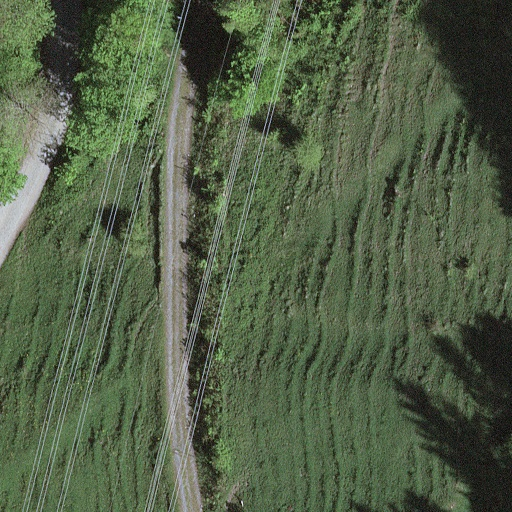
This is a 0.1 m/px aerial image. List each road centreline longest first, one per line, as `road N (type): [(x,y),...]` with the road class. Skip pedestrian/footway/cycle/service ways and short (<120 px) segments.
road 1 (track): [(217,0),(182,148),(176,295),(181,444),(193,511)]
road 2 (track): [(0,243),(57,130),(73,62),(73,0)]
